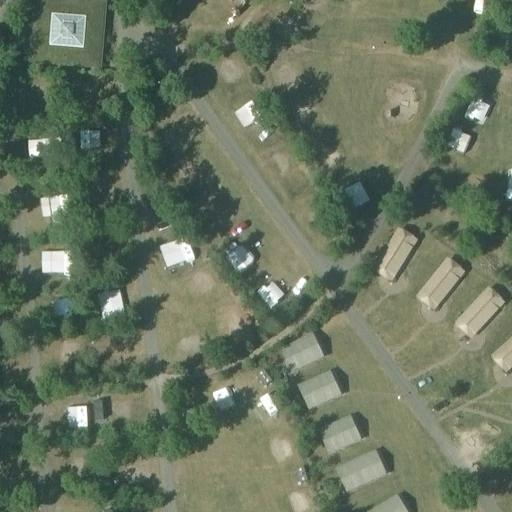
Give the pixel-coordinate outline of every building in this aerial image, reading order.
[(310,0),(301,7),(314,26),(331,14),(321,0),(310,0)] [(98,63),(101,18),(92,18),(93,15),(87,9),(78,8),(76,9),(61,8),(60,7),(51,6),(44,11),(44,14),(35,13),(32,58),(41,58),(40,67),(88,70),(89,62),(98,63)] [(226,94),(246,97),(248,74),(229,72),(226,94)] [(279,109),(306,98),(298,79),(271,90),(279,109)] [(461,128),(482,136),(491,110),(470,103),(461,128)] [(304,106),(283,116),(293,139),(314,130),(304,106)] [(233,120),(246,144),(264,135),(251,111),(233,120)] [(453,139),(443,152),(462,167),(472,154),(453,139)] [(391,281),(416,240),(399,230),(374,271),(391,281)] [(185,246),(176,253),(193,274),(202,266),(185,246)] [(239,254),(229,261),(243,282),(253,276),(239,254)] [(434,310),(464,273),(449,260),(418,298),(434,310)] [(262,298),(282,284),(273,272),(254,285),(262,298)] [(207,274),(193,283),(208,304),(222,295),(207,274)] [(472,339),(504,303),(490,290),(457,325),(472,339)] [(186,340),(195,362),(207,356),(198,335),(186,340)] [(507,373),(511,368),(511,341),(493,358),(507,373)] [(282,356),(290,375),(324,361),(315,342),(282,356)] [(272,383),(263,372),(256,378),(265,388),(272,383)] [(299,388),(307,412),(341,401),(333,377),(299,388)] [(204,392),(209,412),(229,407),(223,387),(204,392)] [(129,414),(129,399),(109,399),(109,414),(129,414)] [(95,412),(106,411),(105,403),(103,401),(96,402),(94,404),(95,412)] [(320,434),(330,457),(361,444),(351,421),(320,434)] [(297,463),(288,443),(268,452),(278,472),(297,463)] [(338,472),(347,495),(386,478),(376,456),(338,472)] [(112,480),(112,472),(110,469),(103,470),(101,472),(102,481),(112,480)] [(308,483),(303,469),(295,472),(299,485),(308,483)] [(306,511),(305,493),(290,494),(291,511),(306,511)] [(404,511),(396,499),(376,511),(404,511)]
